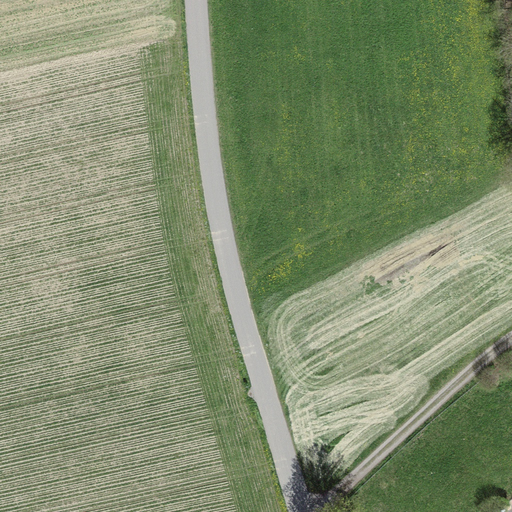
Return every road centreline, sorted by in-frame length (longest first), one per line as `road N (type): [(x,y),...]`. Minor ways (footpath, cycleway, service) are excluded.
road 1 (unclassified): [(300,511),(223,239),(195,0)]
road 2 (track): [(511,337),(313,511)]
